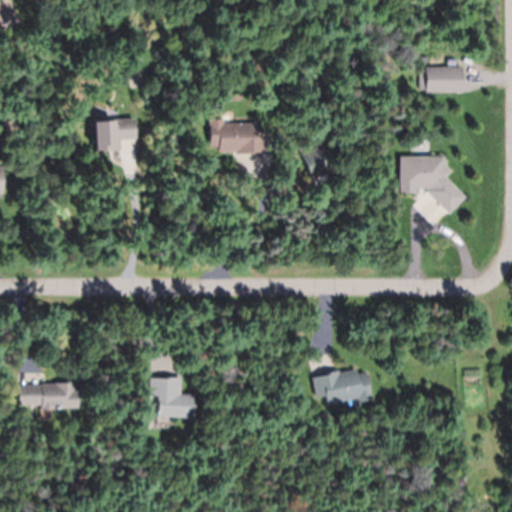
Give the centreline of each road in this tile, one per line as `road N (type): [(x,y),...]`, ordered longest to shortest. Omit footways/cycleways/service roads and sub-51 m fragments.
road 1 (residential): [(506,254),(486,283),(473,286),(0,286)]
road 2 (residential): [(511,48),(506,254)]
